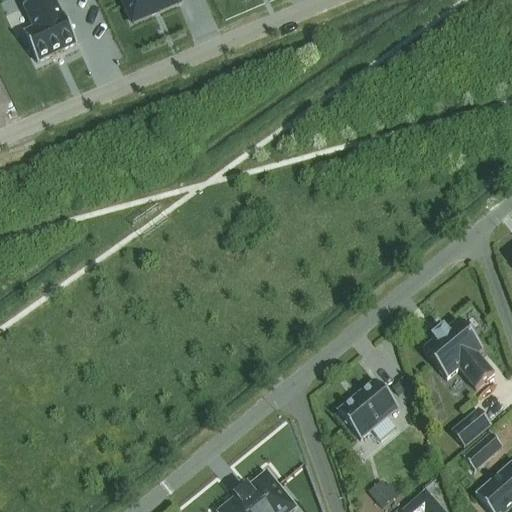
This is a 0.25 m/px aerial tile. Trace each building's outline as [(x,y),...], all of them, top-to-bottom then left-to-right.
[(34,31),(24,36),(37,66),(78,47),(64,18),(62,19),(52,0),(43,0),(24,9),(34,31)] [(177,0),(122,0),(133,25),(180,6),(177,0)] [(444,329),(432,340),(435,344),(423,354),(447,383),(459,373),(476,394),(495,378),(478,358),(484,353),(460,323),(448,333),(444,329)] [(377,385),(339,416),(361,443),(400,412),(377,385)] [(392,391),(399,399),(406,393),(399,385),(392,391)] [(465,451),(492,429),(479,412),(452,435),(465,451)] [(475,474),(503,450),(491,437),(464,461),(475,474)] [(486,511),(510,511),(511,511),(511,467),(476,499),(486,511)] [(238,502),(226,511),(295,511),(267,478),(249,493),(247,491),(236,501),(238,502)] [(390,478),(373,492),(386,508),(403,494),(390,478)] [(425,495),(405,511),(436,511),(438,510),(425,495)]
